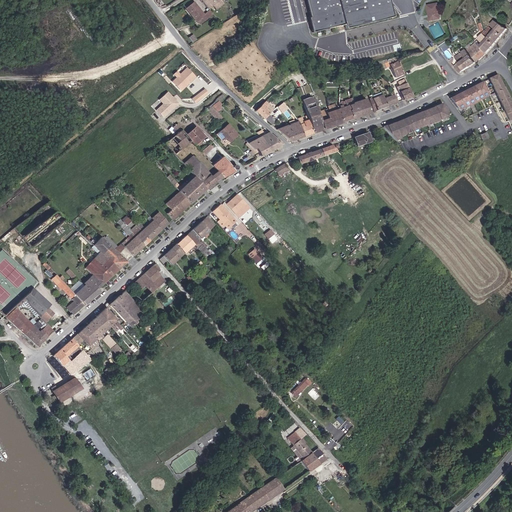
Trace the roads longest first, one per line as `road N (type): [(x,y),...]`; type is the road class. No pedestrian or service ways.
road 1 (residential): [(291,150),(212,201),(36,365)]
road 2 (residential): [(498,65),(291,150)]
road 3 (unclassified): [(149,0),(205,70),(291,150)]
road 4 (unknown): [(286,28),(311,41),(408,21),(459,82)]
